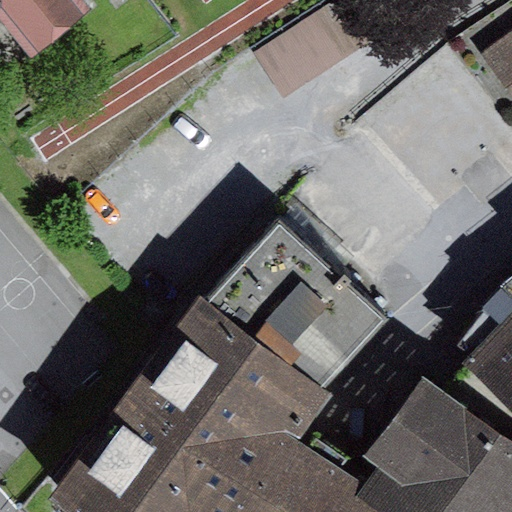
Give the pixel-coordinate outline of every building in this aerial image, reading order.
[(89,15),(77,0),(0,0),(0,29),(4,27),(30,59),(89,15)] [(358,0),(344,0),(257,57),(281,94),(378,31),(358,0)] [(511,35),(483,56),(511,95),(511,35)] [(204,301),(56,503),(67,511),(234,511),(292,442),(329,397),(322,389),(383,324),(278,229),(204,301)] [(499,331),(466,370),(511,414),(511,300),(505,292),(481,315),(499,331)] [(511,511),(511,414),(466,370),(446,394),(423,381),(365,462),(381,477),(365,491),(311,454),(272,511),(511,511)] [(292,442),(234,511),(272,511),(311,454),(292,442)]
